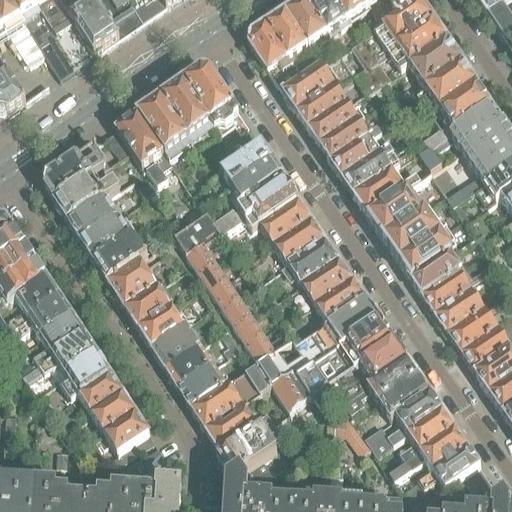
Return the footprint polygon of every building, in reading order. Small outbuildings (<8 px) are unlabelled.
[(25,35),(2,0),(0,0),(0,34),(7,46),(25,35)] [(76,78),(27,0),(2,0),(25,35),(26,34),(61,88),(76,78)] [(94,66),(53,0),(27,0),(76,78),(94,66)] [(118,49),(87,0),(53,0),(94,66),(118,49)] [(143,32),(122,0),(87,0),(118,49),(143,32)] [(167,16),(157,0),(122,0),(143,32),(167,16)] [(157,0),(167,16),(190,0),(189,0),(157,0)] [(351,30),(330,0),(315,0),(305,7),(331,45),(351,30)] [(366,20),(353,0),(330,0),(351,30),(366,20)] [(388,61),(433,30),(420,10),(419,10),(415,3),(412,0),(353,0),(366,20),(371,17),(369,14),(386,1),(396,15),(369,34),(373,41),(363,48),(355,53),(353,55),(367,75),(368,77),(379,70),(389,63),(388,61)] [(511,13),(511,12),(511,0),(471,0),(483,17),(483,18),(488,26),(504,17),(511,13)] [(331,45),(305,7),(293,15),(284,21),(312,62),(321,56),(321,53),(331,46),(331,45)] [(511,28),(504,17),(488,26),(508,55),(511,52),(511,28)] [(312,62),(284,21),(264,34),(282,60),(292,75),(295,74),(312,62)] [(402,81),(410,76),(447,50),(447,49),(433,30),(388,61),(389,63),(402,81)] [(282,60),(264,34),(252,42),(249,53),(263,73),(282,60)] [(355,53),(363,48),(360,43),(352,49),(355,53)] [(424,98),(462,72),(447,50),(410,76),(424,98)] [(303,87),(295,74),(292,75),(282,60),(263,73),(275,90),(276,90),(283,101),(303,87)] [(354,83),(357,81),(343,62),(328,72),(323,74),(303,87),(283,101),(283,102),(297,122),(335,96),(354,83)] [(328,72),(323,65),(319,68),(323,74),(328,72)] [(26,112),(0,70),(0,122),(7,124),(26,112)] [(357,81),(354,83),(355,83),(366,99),(369,103),(377,98),(392,88),(379,70),(368,77),(367,75),(357,81)] [(431,125),(477,94),(477,93),(462,71),(462,72),(424,98),(425,99),(417,104),(431,125)] [(238,121),(213,84),(210,81),(207,79),(202,80),(199,81),(185,92),(184,91),(183,92),(216,141),(220,146),(236,134),(241,142),(249,137),(238,122),(238,121)] [(216,141),(183,92),(161,108),(193,155),(195,154),(195,155),(216,141)] [(422,163),(492,116),(477,94),(431,125),(440,137),(416,154),(422,163)] [(308,138),(346,112),(335,96),(297,122),(308,138)] [(193,155),(161,108),(137,125),(164,163),(169,171),(193,155)] [(320,155),(358,129),(362,127),(351,111),(347,114),(346,112),(308,138),(309,139),(320,155)] [(453,148),(461,160),(503,132),(492,116),(422,163),(419,165),(430,183),(441,175),(442,174),(434,161),(453,148)] [(164,163),(137,125),(116,139),(131,161),(142,178),(164,163)] [(332,172),(369,147),(358,129),(320,155),(332,172)] [(485,194),(511,175),(511,144),(504,132),(503,132),(461,160),(478,186),(457,200),(441,175),(430,183),(437,192),(453,216),(485,194)] [(131,161),(116,139),(95,154),(110,176),(131,161)] [(342,188),(389,156),(379,140),(369,147),(332,172),(331,172),(342,188)] [(110,176),(95,154),(63,176),(77,198),(93,187),(110,176)] [(227,203),(273,171),(262,156),(261,156),(238,171),(222,182),(216,172),(209,177),(215,186),(209,190),(220,208),(227,203)] [(354,206),(392,180),(401,174),(389,156),(342,188),(354,206)] [(237,218),(283,187),(283,186),(273,171),(227,203),(237,218)] [(168,189),(157,172),(146,179),(151,186),(158,196),(168,189)] [(496,211),(501,208),(511,200),(511,175),(485,194),(496,211)] [(77,198),(63,176),(46,187),(45,195),(56,212),(77,198)] [(368,225),(421,189),(416,182),(401,192),(392,180),(354,206),(368,225)] [(449,242),(438,225),(447,219),(440,208),(423,220),(414,208),(437,192),(430,183),(421,189),(368,225),(383,248),(388,256),(389,256),(406,281),(410,288),(449,261),(477,242),(468,228),(449,242)] [(158,196),(151,186),(139,195),(145,205),(158,196)] [(69,232),(107,207),(121,198),(114,188),(99,198),(93,187),(77,198),(56,212),(63,224),(68,231),(69,232)] [(253,239),(260,235),(298,209),(283,187),(237,218),(214,233),(223,246),(246,230),(253,239)] [(511,222),(511,200),(501,208),(511,222)] [(81,252),(119,226),(107,207),(69,232),(77,244),(76,244),(81,252)] [(274,255),(311,229),(298,209),(260,235),(274,255)] [(0,248),(15,237),(7,225),(0,223),(0,248)] [(223,246),(214,233),(208,223),(173,246),(186,264),(202,254),(205,257),(221,246),(222,247),(223,246)] [(95,272),(133,247),(119,226),(81,252),(90,264),(89,264),(95,272)] [(287,274),(325,248),(311,229),(274,255),(287,274)] [(0,248),(0,270),(25,252),(15,237),(0,248)] [(144,276),(141,271),(146,267),(133,247),(95,272),(111,297),(144,276)] [(162,255),(158,248),(149,254),(153,261),(162,255)] [(301,294),(338,268),(325,249),(325,248),(287,274),(301,294)] [(0,294),(36,270),(36,269),(25,252),(0,270),(0,294)] [(205,257),(202,254),(186,264),(198,283),(215,272),(205,257)] [(422,305),(461,279),(449,261),(410,288),(411,289),(422,305)] [(314,313),(351,288),(338,268),(301,294),(314,313)] [(248,281),(257,275),(252,269),(243,275),(248,281)] [(17,310),(48,288),(36,270),(0,294),(0,318),(1,320),(17,310)] [(227,289),(215,272),(198,283),(210,301),(227,289)] [(511,287),(511,277),(508,272),(497,280),(501,285),(505,292),(511,287)] [(474,303),(495,288),(501,285),(497,280),(492,273),(469,289),(461,279),(422,305),(435,324),(472,299),(474,303)] [(126,318),(158,297),(146,278),(144,276),(111,297),(112,298),(114,301),(121,311),(125,318),(126,318)] [(0,348),(60,306),(48,288),(17,310),(26,324),(18,323),(5,332),(0,325),(0,348)] [(328,333),(366,308),(352,288),(352,289),(351,288),(314,313),(328,333)] [(239,306),(228,290),(227,289),(210,301),(221,318),(239,306)] [(139,338),(171,317),(158,297),(126,318),(134,331),(139,338)] [(448,343),(485,318),(474,303),(472,299),(435,324),(448,343)] [(507,332),(498,320),(511,310),(511,301),(511,300),(485,318),(448,343),(462,363),(507,332)] [(269,315),(278,309),(275,304),(266,310),(269,315)] [(41,348),(73,326),(60,306),(0,348),(0,351),(11,368),(27,358),(24,354),(21,347),(29,341),(30,337),(32,334),(41,348)] [(252,324),(239,306),(221,318),(233,337),(252,324)] [(272,395),(377,324),(366,308),(328,333),(297,355),(293,349),(258,373),(255,375),(270,397),(272,395)] [(275,323),(285,315),(280,308),(278,309),(269,315),(275,323)] [(153,359),(185,338),(171,317),(139,338),(148,351),(147,351),(153,359)] [(264,342),(253,327),(252,324),(233,337),(245,354),(264,342)] [(316,403),(361,372),(394,349),(377,324),(272,395),(282,411),(280,413),(287,422),(289,421),(290,422),(316,403)] [(25,387),(86,346),(73,326),(41,348),(50,361),(43,361),(34,367),(38,374),(23,384),(25,387)] [(228,339),(223,332),(217,336),(221,343),(228,339)] [(511,358),(500,342),(509,335),(507,332),(462,363),(475,382),(511,358)] [(165,378),(201,355),(188,335),(185,338),(153,359),(161,371),(160,371),(165,378)] [(258,373),(293,349),(284,336),(276,341),(278,344),(270,350),(264,342),(245,354),(258,373)] [(68,387),(99,366),(86,346),(25,387),(29,393),(44,383),(44,384),(59,374),(68,387)] [(368,394),(407,368),(394,349),(361,372),(316,403),(331,424),(335,422),(342,417),(340,414),(345,411),(356,403),(366,397),(358,386),(361,383),(368,394)] [(214,375),(241,357),(237,351),(224,359),(223,358),(209,367),(201,355),(165,378),(166,379),(174,390),(173,391),(178,398),(179,398),(214,375)] [(490,404),(511,388),(511,359),(511,358),(475,382),(490,404)] [(74,409),(78,406),(111,384),(99,366),(68,387),(70,391),(62,396),(72,410),(66,414),(69,418),(77,412),(74,409)] [(379,413),(419,386),(407,368),(368,394),(367,395),(367,396),(366,397),(356,403),(345,411),(352,422),(365,412),(361,406),(370,400),(379,413)] [(191,418),(226,394),(214,375),(179,398),(186,410),(191,418)] [(243,415),(270,397),(255,375),(226,394),(191,418),(206,439),(243,415)] [(91,425),(125,404),(111,384),(78,406),(91,425)] [(391,430),(396,427),(431,403),(419,386),(379,413),(391,430)] [(511,418),(511,388),(490,404),(504,424),(511,418)] [(408,445),(443,421),(431,403),(396,427),(403,438),(401,440),(400,438),(389,446),(382,435),(364,448),(367,455),(369,454),(372,457),(378,465),(408,445)] [(104,444),(137,423),(125,404),(91,425),(83,431),(86,435),(94,430),(104,444)] [(223,465),(274,431),(287,422),(280,413),(253,431),(243,415),(206,439),(223,465)] [(405,471),(454,437),(443,421),(408,445),(416,457),(414,458),(412,456),(400,464),(405,471)] [(363,511),(364,502),(330,500),(333,460),(335,422),(331,424),(326,428),(327,430),(322,496),(315,496),(314,511),(294,511),(293,511),(363,511)] [(364,448),(351,433),(349,431),(350,430),(344,422),(338,426),(335,422),(333,460),(341,460),(344,456),(344,445),(345,445),(360,465),(372,457),(369,454),(367,455),(364,448)] [(145,446),(150,443),(137,423),(104,444),(117,464),(118,464),(122,461),(123,461),(129,457),(134,453),(139,450),(145,446)] [(278,461),(270,449),(281,442),(274,431),(223,465),(236,486),(266,466),(268,468),(278,461)] [(433,481),(468,457),(454,437),(405,471),(406,472),(390,483),(395,491),(423,472),(422,470),(425,468),(433,481)] [(156,451),(150,443),(145,446),(150,454),(156,451)] [(150,454),(145,446),(139,450),(145,458),(150,454)] [(145,458),(139,450),(134,453),(139,461),(145,458)] [(139,461),(134,453),(129,457),(134,465),(139,461)] [(134,465),(129,457),(123,461),(128,469),(134,465)] [(464,488),(481,476),(468,457),(433,481),(403,501),(410,511),(427,511),(432,509),(424,499),(438,489),(446,500),(464,488)] [(128,469),(123,461),(122,461),(118,464),(123,472),(128,469)] [(296,472),(290,463),(282,469),(288,477),(296,472)] [(123,472),(118,464),(117,464),(112,468),(118,476),(123,472)] [(293,511),(294,511),(273,510),(274,505),(246,503),(247,494),(249,497),(276,479),(268,468),(266,466),(236,486),(229,491),(227,511),(293,511)] [(118,476),(112,468),(107,471),(112,479),(118,476)] [(505,511),(502,507),(481,476),(464,488),(480,511),(505,511)] [(180,511),(181,496),(160,494),(160,488),(155,488),(155,477),(150,478),(150,487),(149,498),(113,496),(112,502),(111,511),(180,511)] [(0,511),(32,511),(34,491),(0,488),(0,511)] [(111,511),(112,502),(98,501),(98,507),(70,505),(70,499),(58,499),(58,493),(34,491),(32,511),(111,511)]
